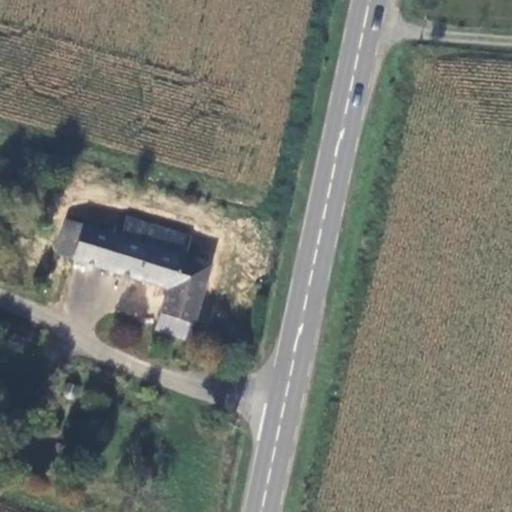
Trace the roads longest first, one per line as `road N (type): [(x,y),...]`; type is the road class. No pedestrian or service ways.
road 1 (secondary): [(365,0),(282,411)]
road 2 (unclassified): [(282,411),(134,367),(0,298)]
